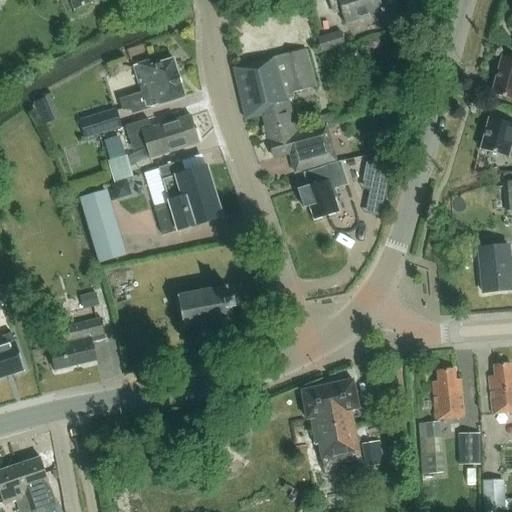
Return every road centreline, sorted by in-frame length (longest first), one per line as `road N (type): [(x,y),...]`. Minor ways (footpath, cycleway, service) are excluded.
road 1 (unclassified): [(306,351),(215,79),(211,0)]
road 2 (tertiary): [(366,302),(412,204),(466,0)]
road 3 (tertiary): [(55,410),(214,385),(306,351)]
road 4 (unclassified): [(366,302),(429,333),(511,330)]
